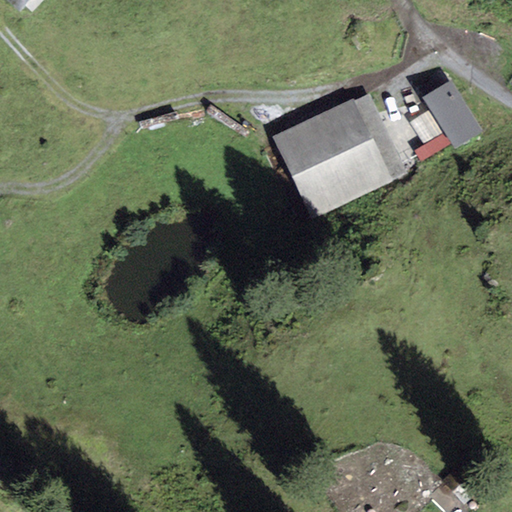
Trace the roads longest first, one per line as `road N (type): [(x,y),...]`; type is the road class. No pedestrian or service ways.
road 1 (track): [(0,26),(62,96),(105,114),(223,97),(274,103),(328,94),(400,77),(432,52)]
road 2 (track): [(0,191),(63,184),(137,115)]
road 3 (track): [(511,99),(432,52),(399,0)]
